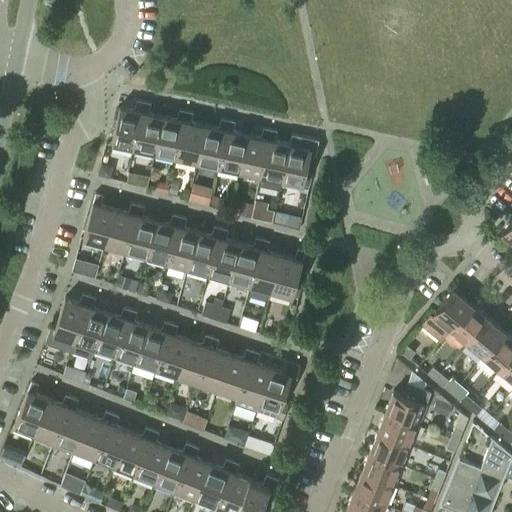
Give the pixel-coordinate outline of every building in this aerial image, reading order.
[(133,146),(142,100),(135,99),(133,108),(118,105),(111,141),(133,146)] [(154,150),(161,114),(148,111),(150,102),(142,100),(133,146),(154,150)] [(175,155),(185,109),(177,108),(175,117),(161,114),(154,150),(175,155)] [(196,160),(204,123),(190,120),(192,111),(185,109),(175,155),(196,160)] [(217,164),(227,118),(220,117),(218,126),(204,123),(196,160),(217,164)] [(238,169),(246,132),(232,129),(234,120),(227,118),(217,164),(238,169)] [(259,173),(269,128),(262,126),(260,135),(246,132),(238,169),(259,173)] [(280,178),(288,142),(274,139),(276,129),(269,128),(259,173),(280,178)] [(302,183),(309,150),(315,151),(318,138),(290,132),(288,142),(280,178),(302,183)] [(128,171),(125,181),(146,186),(148,177),(128,171)] [(156,180),(154,188),(166,190),(168,183),(156,180)] [(192,183),(188,198),(207,203),(211,188),(192,183)] [(103,242),(113,206),(99,203),(102,193),(94,191),(82,236),(103,242)] [(124,248),(137,203),(129,201),(127,210),(113,206),(103,242),(124,248)] [(145,254),(155,218),(141,214),(144,205),(137,203),(124,248),(145,254)] [(166,259),(178,214),(171,212),(169,222),(155,218),(145,254),(166,259)] [(187,265),(196,229),(183,226),(185,216),(178,214),(166,259),(187,265)] [(511,240),(511,215),(500,230),(511,240)] [(207,271),(220,226),(213,224),(210,233),(196,229),(187,265),(207,271)] [(228,277),(238,241),(224,237),(227,228),(220,226),(207,271),(228,277)] [(249,282),(261,237),(254,235),(252,245),(238,241),(228,277),(249,282)] [(270,288),(280,252),(266,249),(269,239),(261,237),(249,282),(270,288)] [(291,294),(304,249),(296,247),(293,256),(280,252),(270,288),(291,294)] [(447,329),(470,302),(452,287),(430,314),(427,312),(418,324),(438,340),(447,329)] [(85,303),(88,294),(81,292),(78,301),(64,296),(53,327),(49,326),(44,341),(69,350),(85,303)] [(94,345),(106,310),(92,305),(95,296),(88,294),(85,303),(69,350),(90,357),(94,345)] [(217,318),(220,305),(212,302),(207,315),(217,318)] [(463,342),(486,315),(470,302),(447,329),(463,342)] [(126,317),(129,308),(122,305),(119,314),(106,310),(94,345),(114,352),(126,317)] [(230,308),(220,305),(217,318),(225,321),(230,308)] [(135,359),(146,324),(133,319),(136,310),(129,308),(126,317),(114,352),(135,359)] [(243,313),(239,325),(254,331),(258,318),(243,313)] [(480,356),(503,329),(486,315),(463,342),(480,356)] [(167,330),(170,321),(163,319),(160,328),(146,324),(135,359),(155,366),(167,330)] [(175,373),(187,337),(174,333),(177,324),(170,321),(167,330),(155,366),(175,373)] [(497,370),(511,351),(511,336),(503,329),(480,356),(497,370)] [(208,344),(211,335),(204,333),(201,342),(187,337),(175,373),(196,379),(208,344)] [(216,386),(228,351),(215,347),(218,337),(211,335),(208,344),(196,379),(216,386)] [(408,357),(414,350),(406,343),(400,350),(408,357)] [(249,358),(252,349),(245,347),(242,356),(228,351),(216,386),(237,393),(249,358)] [(257,400),(269,365),(256,360),(259,351),(252,349),(249,358),(237,393),(257,400)] [(507,393),(511,386),(511,351),(497,370),(511,382),(511,385),(507,392),(507,393)] [(281,400),(287,381),(293,383),(299,365),(286,360),(282,369),(269,365),(257,400),(255,408),(282,417),(287,401),(281,400)] [(440,371),(431,364),(426,371),(434,378),(440,371)] [(442,385),(448,378),(440,371),(434,378),(442,385)] [(33,431),(47,397),(34,391),(38,382),(30,379),(13,423),(33,431)] [(417,423),(425,402),(430,390),(406,381),(402,393),(392,389),(384,410),(417,423)] [(473,399),(465,392),(459,399),(467,406),(473,399)] [(54,439),(71,396),(64,393),(61,402),(47,397),(33,431),(54,439)] [(74,447),(87,413),(74,407),(78,398),(71,396),(54,439),(74,447)] [(475,413),(481,406),(473,399),(467,406),(475,413)] [(93,455),(111,412),(104,409),(101,418),(87,413),(74,447),(93,455)] [(186,410),(182,420),(203,429),(207,418),(186,410)] [(409,443),(417,423),(384,410),(376,430),(409,443)] [(114,463),(127,428),(114,423),(118,414),(111,412),(93,455),(114,463)] [(501,434),(506,427),(498,420),(492,427),(501,434)] [(134,471),(151,428),(144,425),(141,434),(127,428),(114,463),(134,471)] [(457,440),(461,429),(453,426),(449,436),(457,440)] [(511,436),(511,431),(506,427),(501,434),(509,441),(511,436)] [(154,479),(167,444),(154,439),(158,430),(151,428),(134,471),(154,479)] [(401,463),(409,443),(376,430),(368,450),(401,463)] [(453,449),(457,440),(449,436),(445,446),(453,449)] [(511,476),(511,452),(491,436),(479,465),(457,456),(448,480),(494,498),(504,473),(511,476)] [(174,487),(191,443),(185,441),(181,450),(167,444),(154,479),(174,487)] [(194,495),(207,460),(195,455),(198,446),(191,443),(174,487),(194,495)] [(393,484),(401,463),(368,450),(360,470),(393,484)] [(214,503),(231,459),(225,457),(221,466),(207,460),(194,495),(214,503)] [(234,511),(248,476),(235,471),(238,462),(231,459),(214,503),(234,511)] [(441,480),(445,470),(437,466),(433,476),(441,480)] [(385,504),(393,484),(360,470),(352,490),(385,504)] [(259,509),(268,487),(274,489),(278,478),(265,473),(261,482),(248,476),(234,511),(233,511),(264,511),(259,509)] [(437,489),(441,480),(433,476),(429,486),(437,489)] [(488,511),(493,502),(494,498),(448,480),(438,503),(461,511),(460,511),(488,511)] [(347,511),(381,511),(385,504),(352,490),(344,511),(347,511)]
